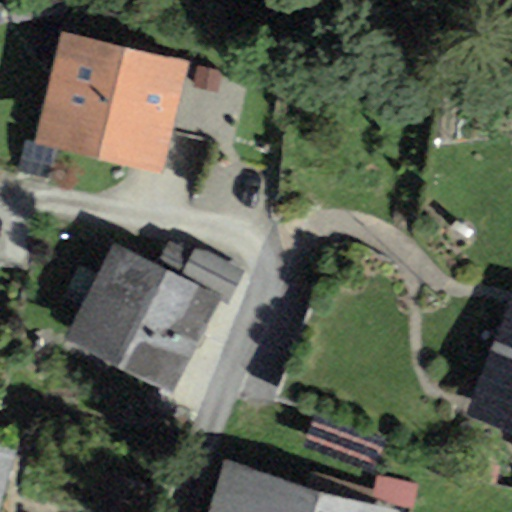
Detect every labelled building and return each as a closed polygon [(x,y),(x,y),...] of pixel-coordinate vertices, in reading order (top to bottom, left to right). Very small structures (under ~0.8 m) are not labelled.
[(174,166),(200,56),(76,27),(50,136),(174,166)] [(182,388),(229,292),(166,261),(123,240),(76,336),(182,388)] [(176,241),(166,261),(229,292),(235,295),(249,268),(201,245),(197,251),(176,241)] [(511,421),(511,310),(474,407),(511,421)] [(379,471),(392,439),(322,412),(310,444),(379,471)] [(0,511),(2,511),(23,437),(0,431),(0,511)] [(408,511),(411,506),(416,508),(422,487),(380,475),(377,487),(316,470),(314,478),(233,455),(216,511),(408,511)]
